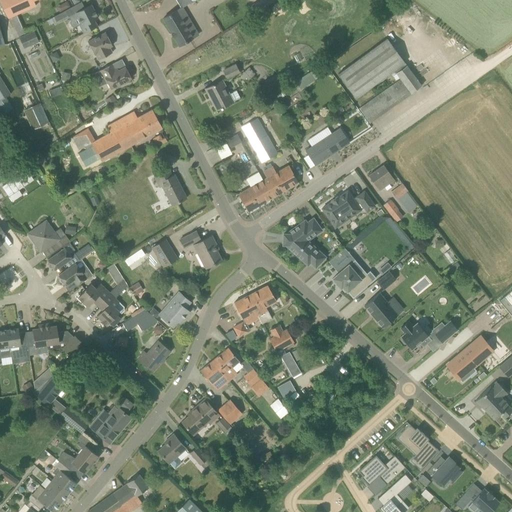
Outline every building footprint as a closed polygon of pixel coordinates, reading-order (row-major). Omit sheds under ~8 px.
[(0,0),(0,2),(8,18),(36,6),(32,0),(0,0)] [(71,0),(69,0),(57,5),(59,10),(73,5),(71,0)] [(91,5),(75,13),(81,24),(79,25),(83,34),(97,27),(94,20),(97,18),(97,16),(98,15),(95,9),(93,10),(91,5)] [(67,18),(69,16),(73,14),(70,7),(61,12),(60,13),(52,17),(55,22),(55,23),(67,18)] [(179,46),(193,38),(181,17),(186,14),(182,7),(163,18),(172,33),(171,33),(172,34),(173,36),(173,37),(174,36),(179,46)] [(24,48),(39,42),(34,32),(20,38),(24,48)] [(112,46),(105,32),(88,41),(98,60),(112,53),(109,47),(112,46)] [(395,71),(403,65),(405,64),(386,38),(338,74),(356,99),(395,71)] [(218,68),(239,56),(237,56),(229,41),(231,41),(230,40),(222,44),(209,51),(204,54),(204,55),(205,54),(211,65),(210,66),(210,67),(216,64),(218,68)] [(317,68),(310,73),(314,79),(329,70),(324,63),(317,68)] [(116,71),(112,64),(101,70),(106,80),(107,80),(112,89),(131,78),(125,67),(116,71)] [(223,70),(227,78),(239,72),(235,64),(223,70)] [(421,86),(415,77),(407,65),(404,67),(403,65),(395,71),(411,93),(421,86)] [(0,102),(10,97),(0,79),(0,102)] [(222,80),(206,89),(210,97),(211,97),(217,109),(216,110),(233,101),(240,98),(236,90),(229,94),(222,80)] [(48,124),(39,104),(24,111),(33,131),(48,124)] [(132,113),(118,120),(108,126),(111,131),(95,140),(88,128),(77,134),(72,137),(77,149),(91,142),(101,160),(105,158),(132,143),(161,128),(152,110),(136,119),(132,113)] [(257,118),(241,127),(261,163),(276,153),(257,118)] [(349,142),(343,134),(340,128),(305,151),(315,165),(349,142)] [(230,147),(241,142),(237,133),(226,139),(230,147)] [(225,142),(215,147),(220,158),(231,153),(225,142)] [(394,180),(383,165),(369,175),(379,190),(394,180)] [(272,166),(268,169),(271,176),(274,174),(283,191),(298,183),(288,166),(276,173),(272,166)] [(19,187),(33,176),(27,167),(2,183),(9,193),(12,198),(22,192),(19,187)] [(273,197),(283,191),(274,174),(271,176),(268,169),(263,172),(266,178),(263,180),(273,197)] [(172,176),(168,170),(155,177),(160,186),(162,185),(172,205),(173,205),(179,202),(186,198),(174,175),(172,176)] [(248,211),(273,197),(263,180),(238,194),(248,211)] [(397,199),(407,191),(408,190),(403,183),(391,192),(397,199)] [(367,212),(374,206),(364,191),(353,199),(347,191),(338,197),(338,196),(330,201),(331,202),(322,208),(335,227),(364,207),(367,212)] [(398,210),(390,200),(383,205),(390,216),(396,223),(402,218),(396,211),(398,210)] [(325,257),(318,250),(307,240),(313,236),(321,230),(313,218),(307,223),(305,220),(285,234),(283,234),(283,244),(285,244),(307,265),(310,262),(315,267),(325,257)] [(52,244),(57,251),(70,242),(65,234),(59,239),(46,220),(27,233),(33,241),(34,240),(37,244),(36,245),(41,252),(52,244)] [(65,233),(75,235),(76,227),(66,225),(65,233)] [(201,241),(196,231),(181,239),(185,247),(193,243),(205,268),(221,260),(214,246),(216,245),(211,236),(201,241)] [(151,248),(163,267),(177,258),(165,239),(151,248)] [(64,248),(48,259),(50,262),(49,264),(51,267),(53,267),(55,270),(65,263),(69,268),(75,263),(79,260),(73,251),(69,254),(64,248)] [(388,261),(383,265),(387,269),(392,266),(388,261)] [(69,268),(59,275),(60,278),(60,280),(62,282),(64,283),(66,285),(76,278),(80,283),(90,275),(84,266),(80,269),(75,263),(69,268)] [(457,263),(449,269),(453,275),(461,269),(457,263)] [(334,280),(333,281),(337,287),(339,286),(340,287),(342,286),(347,291),(347,290),(353,297),(372,281),(363,269),(357,275),(348,265),(333,278),(334,280)] [(389,271),(377,282),(383,289),(396,279),(389,271)] [(138,281),(130,286),(135,295),(143,289),(138,281)] [(78,297),(87,306),(95,299),(99,303),(109,293),(100,284),(95,289),(90,284),(78,297)] [(276,301),(267,285),(251,294),(259,309),(255,311),(259,318),(262,324),(271,319),(269,314),(265,307),(276,301)] [(511,289),(499,301),(511,316),(511,315),(511,289)] [(158,314),(159,314),(173,327),(181,318),(183,320),(190,312),(185,308),(191,302),(178,291),(158,314)] [(104,308),(97,315),(106,325),(109,322),(113,326),(121,318),(117,314),(119,312),(121,314),(123,312),(123,307),(109,293),(99,303),(104,308)] [(379,293),(364,305),(382,327),(397,315),(379,293)] [(249,330),(246,324),(259,318),(255,311),(259,309),(251,294),(234,303),(244,322),(233,327),(237,336),(249,330)] [(158,321),(156,318),(149,312),(146,310),(133,317),(142,331),(158,321)] [(408,321),(400,328),(405,333),(401,337),(402,338),(402,340),(404,343),(407,343),(411,349),(419,342),(423,346),(431,340),(427,335),(428,335),(417,323),(413,327),(408,321)] [(450,321),(435,334),(442,343),(458,330),(450,321)] [(48,352),(48,351),(44,324),(38,325),(39,329),(32,330),(33,333),(26,334),(30,355),(48,352)] [(49,324),(44,324),(48,351),(63,348),(70,355),(82,343),(75,336),(73,337),(67,330),(57,332),(56,326),(50,327),(49,324)] [(155,326),(153,329),(154,332),(157,334),(160,333),(162,331),(162,327),(159,325),(155,326)] [(30,355),(26,334),(26,332),(19,333),(18,328),(8,330),(12,356),(12,357),(30,355)] [(287,329),(274,336),(269,339),(274,348),(279,345),(281,348),(293,341),(287,329)] [(0,360),(1,360),(1,358),(12,356),(8,330),(0,331),(0,360)] [(236,338),(232,330),(225,334),(230,341),(236,338)] [(482,337),(481,336),(446,366),(447,366),(448,366),(458,378),(457,379),(458,380),(459,379),(462,383),(469,376),(466,373),(493,350),(493,349),(492,350),(481,337),(482,337)] [(119,337),(118,339),(117,345),(126,347),(128,339),(119,337)] [(146,352),(144,351),(138,358),(152,371),(170,351),(157,340),(146,352)] [(228,348),(212,360),(229,380),(237,374),(232,367),(239,361),(228,348)] [(289,351),(281,356),(290,373),(298,368),(289,351)] [(507,377),(511,372),(511,355),(499,367),(507,377)] [(217,390),(229,380),(212,360),(200,370),(217,390)] [(243,377),(252,387),(259,396),(269,388),(253,368),(243,377)] [(32,392),(48,405),(55,397),(64,385),(52,375),(32,392)] [(283,397),(295,391),(289,380),(278,387),(283,397)] [(29,382),(21,387),(25,393),(33,388),(29,382)] [(507,393),(503,389),(496,382),(491,387),(490,386),(475,400),(481,407),(482,406),(494,419),(500,413),(504,418),(511,410),(508,406),(508,405),(501,398),(507,393)] [(90,427),(109,443),(131,417),(124,412),(131,404),(124,398),(117,406),(109,415),(103,410),(90,427)] [(270,405),(280,418),(289,412),(278,399),(270,405)] [(197,408),(196,407),(187,414),(189,416),(182,422),(193,435),(208,422),(209,423),(219,415),(206,400),(197,408)] [(241,414),(230,400),(218,410),(230,424),(241,414)] [(82,433),(88,425),(67,407),(60,415),(82,433)] [(215,423),(224,432),(230,426),(222,417),(215,423)] [(409,424),(396,438),(405,445),(407,444),(420,455),(418,457),(423,462),(428,456),(424,452),(431,444),(427,440),(428,438),(421,432),(417,428),(415,429),(409,424)] [(95,445),(82,433),(76,439),(80,442),(78,444),(83,448),(78,453),(92,465),(99,456),(91,450),(95,445)] [(181,461),(177,457),(186,449),(174,434),(167,440),(169,441),(158,451),(169,464),(170,463),(174,468),(181,463),(181,461)] [(200,465),(207,459),(207,458),(197,446),(189,453),(200,465)] [(85,473),(92,465),(78,453),(75,458),(64,452),(57,459),(59,461),(71,471),(76,466),(85,473)] [(376,456),(359,471),(363,475),(361,477),(368,485),(379,476),(386,484),(385,484),(385,485),(405,467),(394,455),(394,456),(384,465),(376,456)] [(433,464),(427,471),(432,475),(437,480),(438,479),(444,484),(459,467),(453,462),(454,461),(451,459),(448,456),(438,468),(433,464)] [(56,475),(52,479),(69,493),(76,483),(67,476),(71,471),(59,461),(55,466),(57,467),(53,472),(56,475)] [(36,466),(32,471),(36,475),(40,470),(36,466)] [(129,511),(137,507),(135,505),(140,501),(136,496),(148,487),(138,474),(127,482),(127,483),(87,511),(129,511)] [(405,474),(377,499),(383,505),(381,507),(385,511),(401,511),(396,506),(403,500),(397,494),(411,481),(405,474)] [(422,475),(417,479),(425,486),(429,482),(422,475)] [(17,481),(13,478),(9,483),(14,486),(17,481)] [(61,502),(69,493),(52,479),(45,489),(61,502)] [(28,498),(30,501),(40,509),(44,504),(53,511),(61,502),(45,489),(37,498),(31,494),(28,498)] [(473,501),(468,507),(474,511),(478,506),(484,511),(489,511),(498,502),(492,497),(493,496),(488,492),(487,493),(483,489),(473,501)] [(462,509),(472,498),(465,492),(455,503),(462,509)] [(425,497),(429,501),(433,496),(429,493),(425,497)] [(202,511),(189,499),(175,511),(202,511)] [(37,511),(40,509),(30,501),(26,505),(29,507),(25,511),(37,511)]
